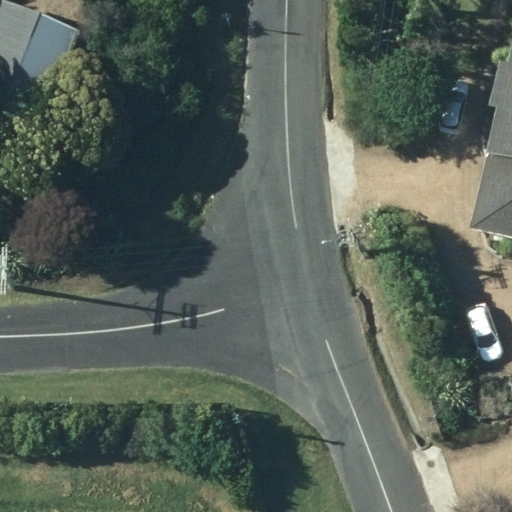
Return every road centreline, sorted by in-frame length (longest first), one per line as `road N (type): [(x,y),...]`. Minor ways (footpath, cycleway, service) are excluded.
road 1 (unclassified): [(0,334),(138,329),(308,297)]
road 2 (tertiary): [(308,297),(287,0)]
road 3 (tertiary): [(386,511),(308,297)]
